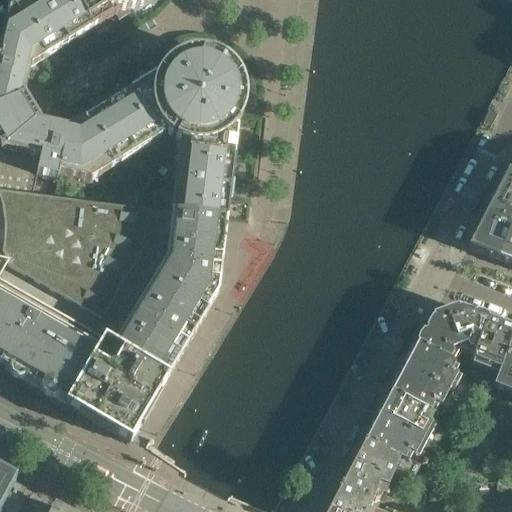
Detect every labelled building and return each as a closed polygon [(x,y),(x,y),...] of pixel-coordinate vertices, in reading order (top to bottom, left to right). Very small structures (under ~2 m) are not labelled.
[(0,115),(26,100),(25,98),(24,99),(23,97),(30,69),(116,18),(118,22),(129,15),(128,13),(147,3),(149,0),(26,0),(7,12),(0,40),(0,115)] [(149,147),(167,136),(170,139),(179,126),(183,128),(175,142),(179,144),(176,164),(171,204),(170,215),(226,222),(229,200),(231,200),(233,182),(231,181),(237,131),(234,130),(237,127),(238,126),(240,122),(241,120),(242,117),(242,116),(243,114),(244,111),(244,109),(245,106),(245,102),(245,101),(245,97),(244,96),(244,94),(244,91),(243,87),(242,86),(241,82),(239,78),(236,74),(233,70),(231,68),(229,65),(225,62),(221,60),(217,58),(214,56),(209,55),(206,54),(201,54),(196,54),(191,54),(188,55),(185,55),(181,56),(178,58),(174,60),(171,62),(167,65),(163,68),(162,66),(151,73),(154,78),(68,131),(40,124),(39,122),(40,122),(35,114),(28,104),(26,100),(0,115),(0,153),(3,152),(39,160),(35,178),(56,183),(58,175),(90,183),(120,165),(121,165),(150,147),(149,147)] [(491,128),(497,116),(489,112),(483,124),(491,128)] [(218,296),(226,234),(226,222),(170,215),(171,204),(176,164),(179,144),(175,142),(183,128),(179,126),(170,139),(167,136),(149,147),(150,147),(121,165),(120,165),(90,183),(58,175),(56,183),(35,178),(39,160),(3,152),(0,153),(0,368),(65,406),(65,408),(81,418),(79,420),(111,439),(113,436),(129,446),(139,429),(142,431),(160,399),(158,398),(167,381),(218,296)] [(511,170),(507,175),(467,250),(499,263),(511,228),(511,170)] [(511,267),(511,228),(499,263),(511,267)] [(471,354),(484,322),(480,321),(481,319),(479,318),(479,320),(475,318),(475,317),(474,316),(473,317),(459,311),(457,312),(456,310),(445,314),(458,350),(465,348),(467,353),(471,354)] [(458,350),(445,314),(431,319),(431,321),(429,322),(422,336),(422,335),(420,337),(419,338),(418,339),(417,340),(416,342),(416,344),(415,346),(415,348),(416,346),(417,347),(449,363),(451,358),(449,354),(458,350)] [(499,374),(511,340),(511,331),(486,322),(487,321),(485,321),(484,322),(471,354),(475,364),(499,374)] [(511,340),(499,374),(493,387),(511,394),(511,340)] [(448,376),(451,370),(449,363),(417,347),(416,346),(415,348),(416,348),(403,372),(445,394),(453,379),(448,376)] [(445,394),(403,372),(390,396),(427,416),(432,408),(437,411),(445,394)] [(420,444),(427,429),(422,426),(427,416),(390,396),(365,443),(403,464),(406,457),(411,460),(420,444)] [(453,462),(464,441),(464,440),(455,435),(444,457),(453,462)] [(410,484),(416,471),(403,464),(365,443),(339,491),(373,506),(378,505),(380,499),(382,500),(392,478),(410,484)] [(441,484),(453,462),(443,457),(440,455),(432,470),(427,467),(423,475),(431,479),(441,484)] [(136,491),(125,511),(167,511),(184,480),(185,478),(185,477),(185,476),(184,475),(162,460),(136,491)] [(470,486),(470,475),(449,475),(449,486),(470,486)] [(0,506),(5,497),(12,485),(0,478),(0,506)] [(16,503),(23,491),(12,485),(5,497),(16,503)] [(22,506),(28,493),(23,491),(16,503),(22,506)] [(369,511),(373,506),(339,491),(328,511),(369,511)] [(0,511),(18,511),(22,506),(16,503),(5,497),(0,506),(0,511)]
